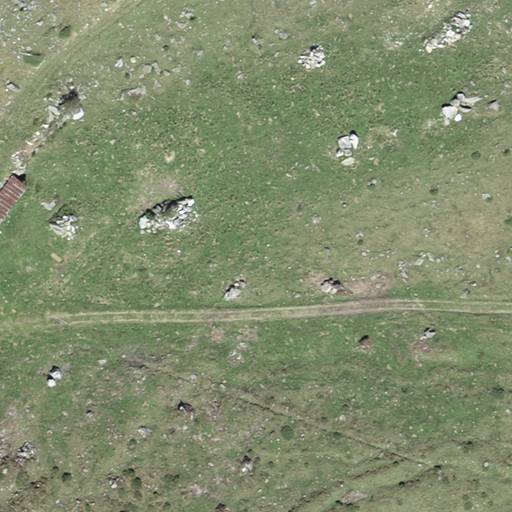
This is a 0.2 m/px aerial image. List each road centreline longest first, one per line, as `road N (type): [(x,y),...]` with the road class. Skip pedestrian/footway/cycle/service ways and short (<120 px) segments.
road 1 (track): [(0,320),(511,307)]
road 2 (track): [(140,0),(48,74),(0,148)]
